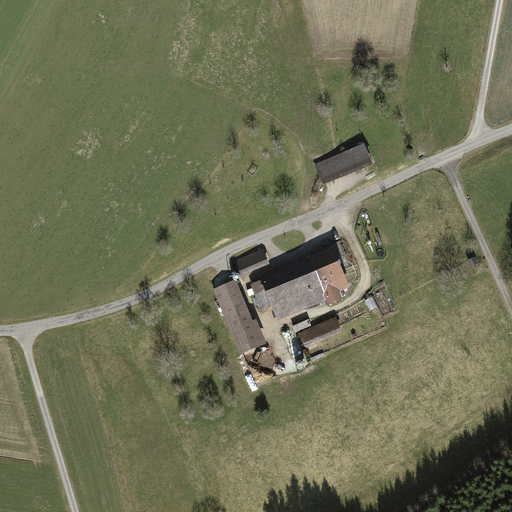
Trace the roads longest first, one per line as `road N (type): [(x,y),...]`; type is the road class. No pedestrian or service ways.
road 1 (unclassified): [(0,331),(73,320),(147,294),(511,129)]
road 2 (track): [(22,330),(73,511)]
road 3 (track): [(511,308),(444,157)]
road 4 (track): [(480,141),(500,0)]
